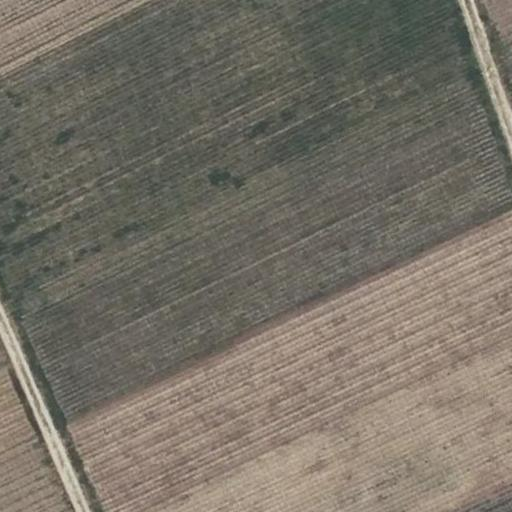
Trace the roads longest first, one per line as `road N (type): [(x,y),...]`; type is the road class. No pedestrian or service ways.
road 1 (track): [(0,305),(88,511)]
road 2 (track): [(511,129),(465,0)]
